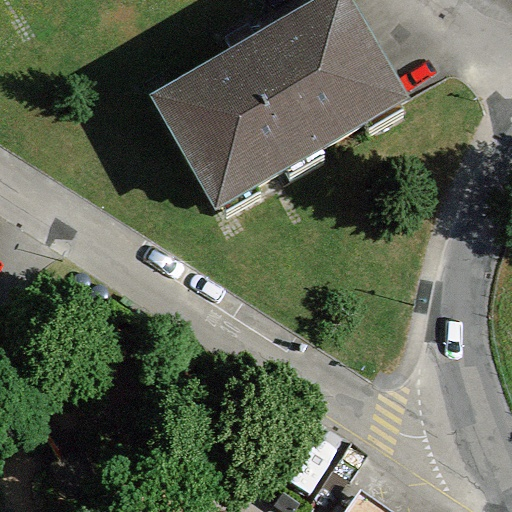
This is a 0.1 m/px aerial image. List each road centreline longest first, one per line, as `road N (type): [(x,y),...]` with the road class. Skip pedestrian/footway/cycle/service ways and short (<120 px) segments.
road 1 (residential): [(0,183),(385,427),(473,432)]
road 2 (residential): [(511,162),(469,268),(459,359),(473,432)]
road 3 (residential): [(413,0),(511,69)]
